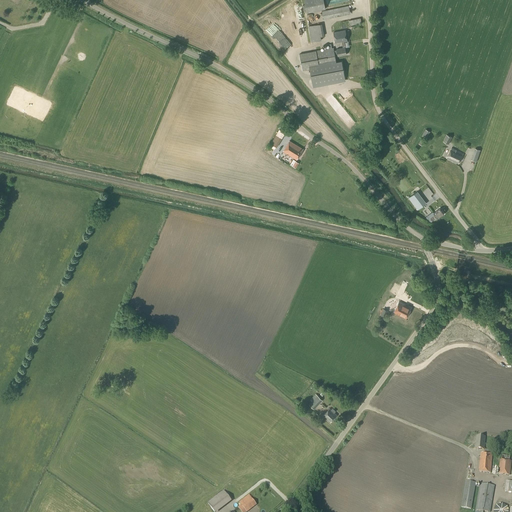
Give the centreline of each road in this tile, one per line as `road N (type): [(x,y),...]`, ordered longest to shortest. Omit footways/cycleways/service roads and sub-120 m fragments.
road 1 (unclassified): [(426,239),(251,86),(82,0)]
road 2 (unclassified): [(280,511),(428,314),(436,279),(426,239)]
road 3 (unclassified): [(480,249),(385,122),(374,88),(368,0)]
